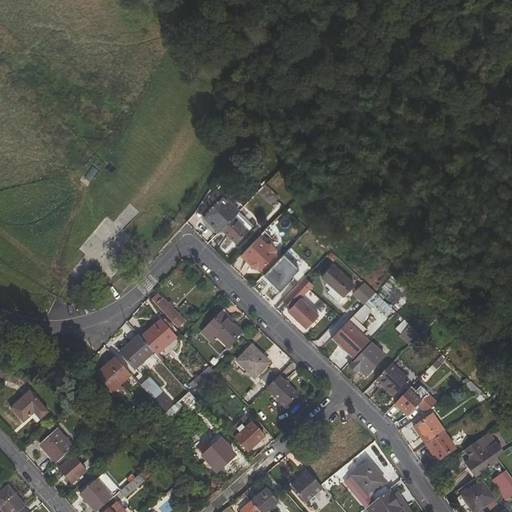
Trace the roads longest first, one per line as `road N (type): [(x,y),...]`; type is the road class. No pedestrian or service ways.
road 1 (residential): [(0,315),(51,326),(116,312),(188,244),(343,393)]
road 2 (residential): [(343,393),(396,444),(442,511)]
